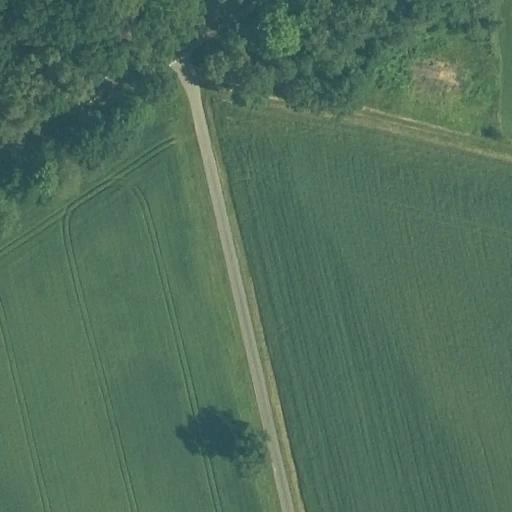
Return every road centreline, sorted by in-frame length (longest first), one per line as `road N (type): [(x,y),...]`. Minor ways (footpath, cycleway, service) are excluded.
road 1 (unclassified): [(169,43),(190,87),(287,511)]
road 2 (track): [(511,130),(260,72),(190,87)]
road 3 (tertiary): [(0,155),(169,43)]
